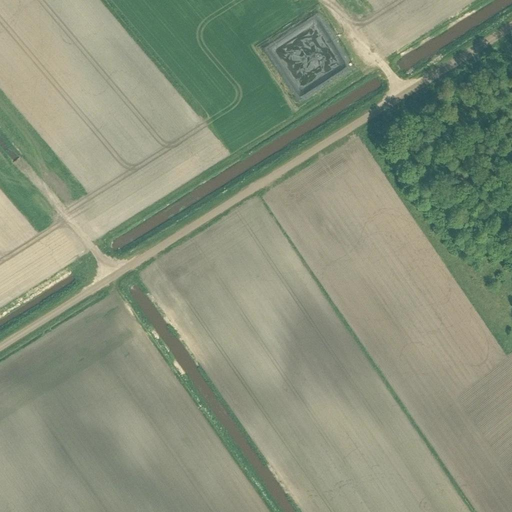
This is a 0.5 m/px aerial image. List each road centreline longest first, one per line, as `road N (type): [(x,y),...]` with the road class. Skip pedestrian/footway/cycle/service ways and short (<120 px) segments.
road 1 (unclassified): [(0,346),(511,24)]
road 2 (track): [(109,277),(272,511)]
